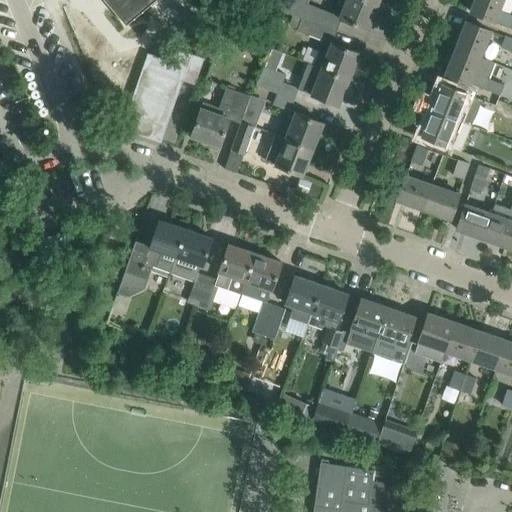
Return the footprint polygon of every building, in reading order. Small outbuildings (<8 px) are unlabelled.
[(105,0),(125,24),(154,0),(105,0)] [(336,31),(341,18),(368,29),(378,2),(371,0),(338,0),(338,3),(343,5),(340,15),(307,2),(307,0),(270,0),(269,4),(293,13),(302,17),(336,31)] [(511,14),(499,9),(502,0),(474,0),(470,11),(511,27),(511,14)] [(348,79),(359,52),(332,42),(336,31),(302,17),(293,13),(289,22),(293,26),(298,28),(297,29),(331,42),(326,56),(317,53),(313,65),(321,68),(348,79)] [(466,21),(456,47),(481,57),(491,31),(485,28),(466,21)] [(232,33),(221,29),(207,72),(217,75),(232,33)] [(511,39),(505,37),(501,47),(511,51),(511,39)] [(249,39),(245,50),(257,54),(261,44),(249,39)] [(167,123),(190,54),(166,46),(162,59),(146,53),(127,108),(121,128),(161,141),(167,123)] [(456,47),(446,73),(464,80),(470,83),(500,95),(504,83),(489,77),(495,63),(481,57),(456,47)] [(256,84),(276,93),(293,100),(298,87),(282,81),(285,74),(264,65),(256,84)] [(338,104),(348,79),(321,68),(311,93),(338,104)] [(442,83),(431,109),(456,119),(457,118),(471,124),(481,98),(467,93),(460,90),(442,83)] [(241,120),(251,96),(226,86),(215,113),(201,107),(197,116),(190,135),(219,145),(228,118),(240,122),(241,120)] [(289,110),(293,100),(276,93),(272,103),(289,110)] [(431,109),(421,135),(445,144),(461,150),(471,124),(457,118),(456,119),(431,109)] [(312,148),(323,122),(304,115),(296,111),(285,137),(312,148)] [(244,154),(254,125),(241,120),(240,122),(224,168),(237,173),(237,171),(243,153),(244,154)] [(302,174),(312,148),(285,137),(275,133),(265,160),(302,174)] [(426,149),(417,145),(411,159),(421,163),(426,149)] [(469,163),(457,159),(452,174),(464,178),(469,163)] [(485,177),(475,173),(470,189),(480,192),(485,177)] [(424,208),(432,184),(405,175),(397,199),(424,208)] [(309,181),(305,192),(316,196),(320,185),(309,181)] [(450,217),(456,198),(458,194),(432,184),(424,208),(450,217)] [(463,209),(456,228),(483,237),(491,213),(464,204),(463,209)] [(511,220),(491,213),(483,237),(509,246),(511,237),(511,220)] [(147,279),(152,264),(170,270),(172,264),(173,264),(186,228),(159,218),(147,250),(133,245),(117,292),(127,295),(143,287),(147,279)] [(199,273),(211,237),(186,228),(173,264),(172,264),(170,270),(169,271),(196,280),(189,301),(197,304),(207,276),(199,273)] [(68,231),(30,238),(32,246),(32,250),(70,243),(69,235),(68,231)] [(240,292),(254,252),(228,243),(218,272),(219,272),(217,279),(207,276),(197,304),(208,308),(217,284),(240,292)] [(271,290),(281,261),(254,252),(240,292),(262,300),(251,329),(265,334),(275,305),(265,301),(269,290),(271,290)] [(307,323),(321,284),(294,274),(284,302),(294,305),(290,317),(307,323)] [(337,321),(341,312),(347,293),(321,284),(307,323),(320,327),(321,323),(327,325),(321,342),(336,347),(342,330),(334,327),(336,320),(337,321)] [(378,335),(387,307),(361,298),(345,342),(372,351),(378,335)] [(275,337),(285,308),(275,305),(265,334),(275,337)] [(378,335),(372,351),(404,362),(411,343),(405,341),(407,335),(414,316),(387,307),(378,335)] [(444,350),(454,322),(428,312),(414,352),(440,361),(444,350)] [(470,359),(480,331),(454,322),(444,350),(470,359)] [(496,368),(506,340),(480,331),(470,359),(496,368)] [(171,337),(166,349),(173,352),(178,340),(171,337)] [(511,373),(511,341),(506,340),(496,368),(511,373)] [(202,351),(197,364),(210,369),(215,356),(202,351)] [(237,366),(231,382),(243,387),(249,371),(237,366)] [(454,369),(448,385),(460,389),(465,373),(454,369)] [(465,373),(460,389),(471,393),(477,377),(465,373)] [(511,389),(506,387),(501,403),(511,407),(511,389)] [(282,392),(277,407),(309,422),(316,402),(310,400),(309,404),(282,392)] [(317,400),(311,417),(345,429),(351,412),(317,400)] [(351,412),(345,429),(377,441),(383,424),(351,412)] [(383,424),(377,441),(409,452),(417,429),(385,418),(383,424)] [(446,440),(442,455),(455,459),(460,444),(446,440)] [(386,511),(388,497),(369,494),(373,469),(320,462),(312,511),(386,511)] [(372,480),(370,494),(387,496),(389,483),(372,480)]
